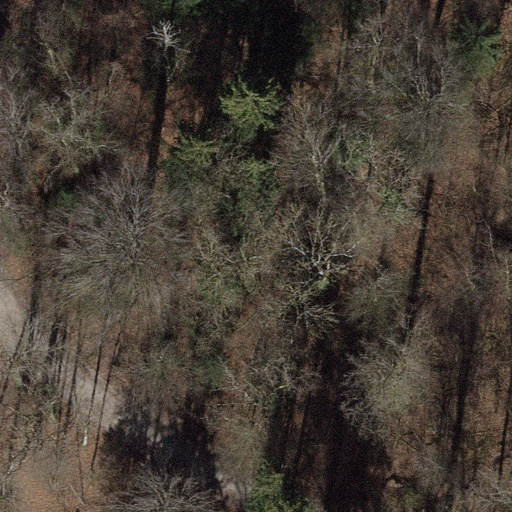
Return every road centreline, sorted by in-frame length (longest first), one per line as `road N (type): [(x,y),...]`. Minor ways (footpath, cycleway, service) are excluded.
road 1 (track): [(0,288),(56,366),(298,511)]
road 2 (track): [(0,371),(34,511)]
